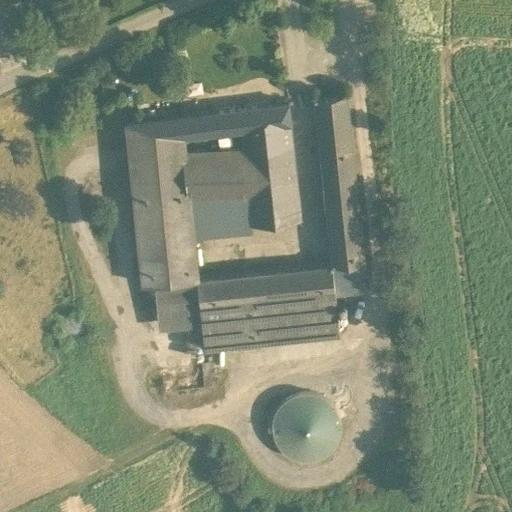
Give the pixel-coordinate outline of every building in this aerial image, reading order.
[(313,99),(332,267),(363,264),(365,264),(345,95),(313,99)] [(289,101),(181,115),(183,140),(243,131),(287,124),(292,123),(289,101)] [(183,140),(181,115),(126,123),(146,286),(156,285),(198,281),(192,231),(185,155),(183,140)] [(287,124),(243,131),(244,140),(245,151),(245,153),(290,149),(287,124)] [(245,151),(244,140),(227,141),(229,152),(245,151)] [(298,220),(290,149),(245,153),(251,225),(298,220)] [(192,231),(251,225),(245,153),(245,151),(229,152),(185,155),(192,231)] [(332,267),(316,269),(319,296),(336,295),(365,292),(363,264),(332,267)] [(198,281),(200,308),(305,298),(302,270),(198,281)] [(200,308),(198,281),(156,285),(159,320),(201,316),(200,308)] [(200,308),(201,316),(205,348),(339,334),(336,295),(319,296),(305,298),(200,308)] [(312,392),(304,392),(296,394),(289,397),(283,403),(278,410),(275,417),(274,425),(275,433),(277,441),(282,448),(288,454),(295,457),(303,460),(311,460),(319,458),(327,454),(333,449),(338,442),(341,434),(342,426),(341,418),(338,410),(334,403),(328,398),(320,394),(312,392)]
